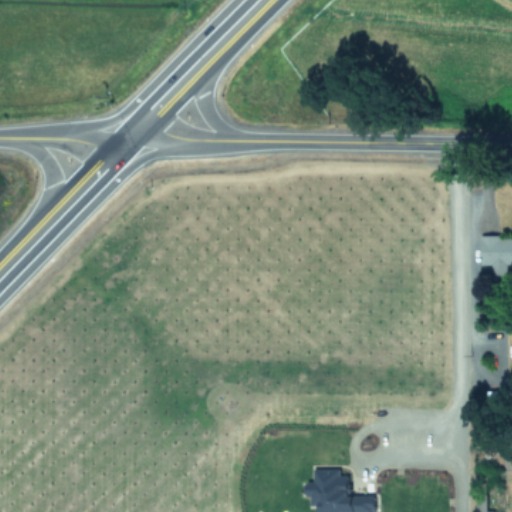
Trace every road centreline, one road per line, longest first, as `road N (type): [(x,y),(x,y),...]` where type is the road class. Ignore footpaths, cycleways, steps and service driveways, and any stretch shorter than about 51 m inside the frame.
road 1 (tertiary): [(235,142),(511,146)]
road 2 (primary): [(0,298),(127,169),(196,142)]
road 3 (primary): [(237,0),(120,117),(51,139)]
